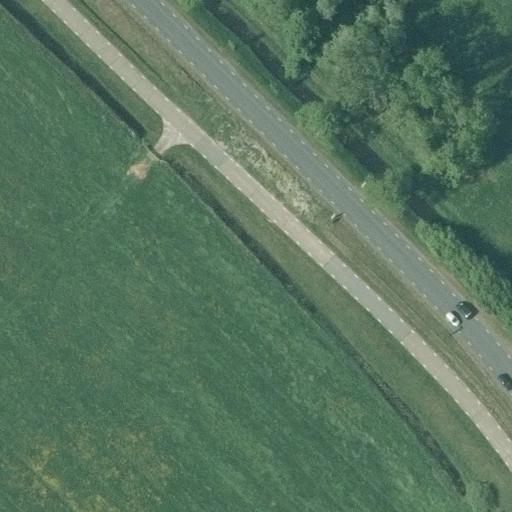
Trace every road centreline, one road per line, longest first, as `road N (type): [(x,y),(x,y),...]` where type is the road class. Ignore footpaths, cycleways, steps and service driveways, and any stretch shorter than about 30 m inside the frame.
road 1 (unclassified): [(511,457),(450,385),(54,0)]
road 2 (primary): [(511,378),(140,0)]
